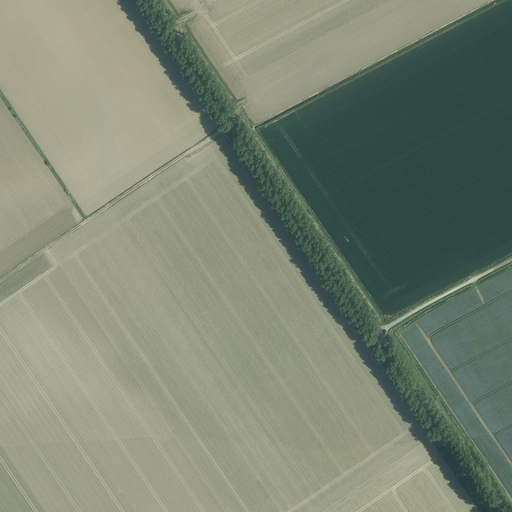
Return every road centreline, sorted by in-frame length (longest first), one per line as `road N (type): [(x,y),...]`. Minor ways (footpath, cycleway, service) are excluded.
road 1 (unclassified): [(378,331),(156,0)]
road 2 (unclassified): [(498,511),(378,331)]
road 3 (unclassified): [(378,331),(511,259)]
